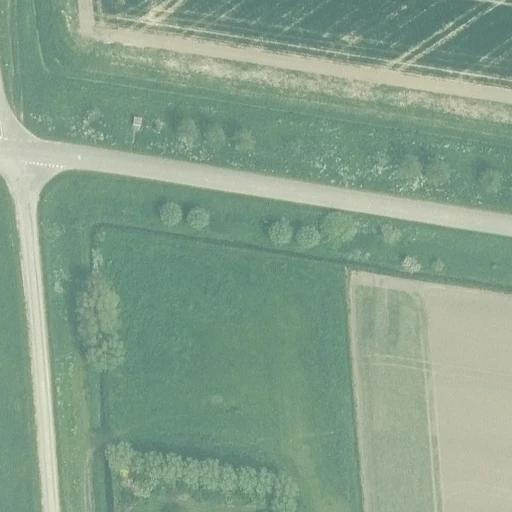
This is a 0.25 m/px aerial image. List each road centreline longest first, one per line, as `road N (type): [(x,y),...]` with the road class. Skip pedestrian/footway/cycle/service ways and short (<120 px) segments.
road 1 (unclassified): [(511,226),(19,148)]
road 2 (unclassified): [(47,511),(19,148)]
